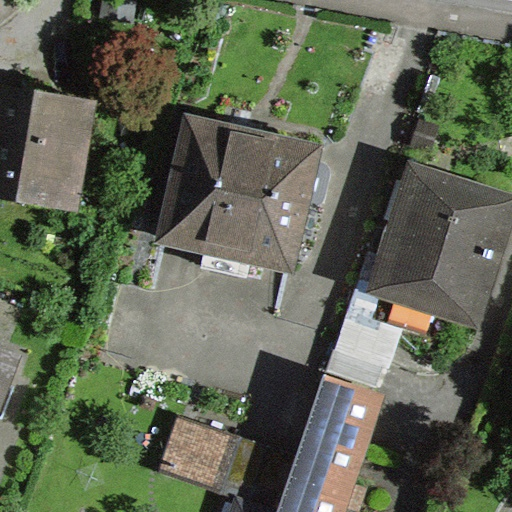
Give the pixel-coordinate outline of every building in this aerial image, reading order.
[(0,191),(73,203),(89,105),(0,90),(0,191)] [(317,147),(189,119),(163,237),(209,247),(204,266),(246,275),(250,256),(291,265),(317,147)] [(511,201),(415,170),(377,285),(474,317),(511,201)] [(336,345),(328,369),(377,386),(385,362),(336,345)] [(0,390),(14,355),(0,349),(0,390)] [(277,511),(334,511),(338,503),(354,508),(362,486),(345,481),(375,394),(324,377),(297,455),(278,511),(277,511)] [(278,511),(297,455),(240,435),(220,491),(241,498),(278,511)] [(277,511),(278,511),(241,498),(236,511),(277,511)]
